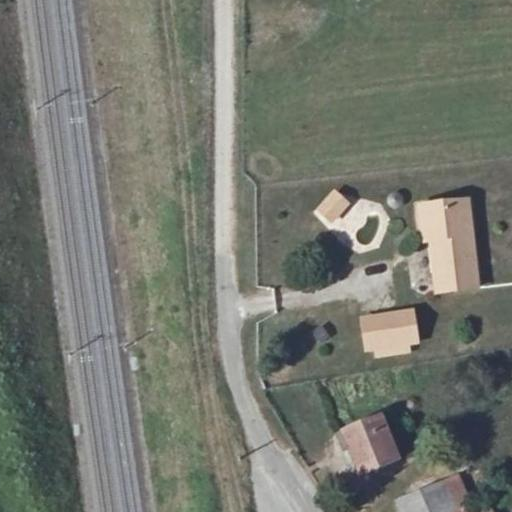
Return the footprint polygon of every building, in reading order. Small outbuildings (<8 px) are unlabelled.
[(333,192),(314,211),(329,225),(347,205),(333,192)] [(427,247),(437,246),(441,284),(478,280),(469,201),(448,204),(449,214),(423,217),(427,247)] [(448,204),(422,207),(423,217),(449,214),(448,204)] [(366,349),(411,342),(406,312),(361,320),(366,349)] [(333,434),(341,453),(354,449),(362,472),(396,460),(380,417),(333,434)] [(453,511),(455,511),(443,481),(396,498),(401,511),(453,511)]
